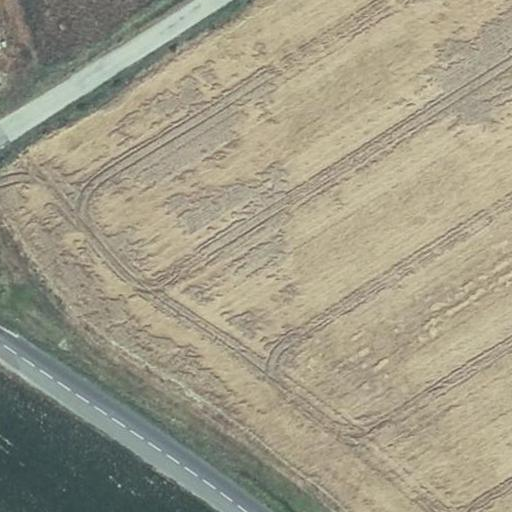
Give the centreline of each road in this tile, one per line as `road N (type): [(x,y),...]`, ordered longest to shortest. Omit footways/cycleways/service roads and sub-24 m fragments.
road 1 (tertiary): [(0,342),(243,511)]
road 2 (unclassified): [(211,0),(0,136)]
